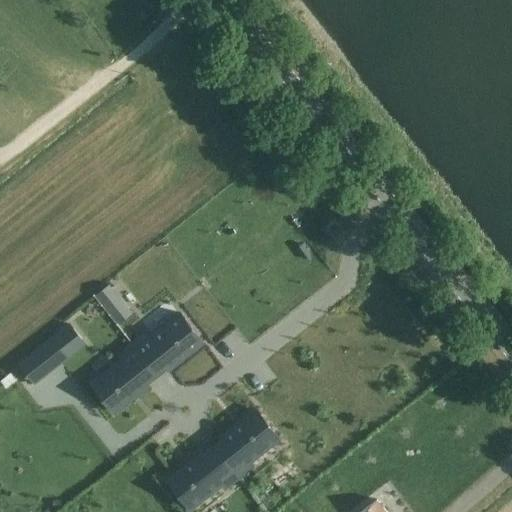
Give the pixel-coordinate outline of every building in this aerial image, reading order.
[(109,284),(97,294),(104,303),(116,293),(109,284)] [(183,359),(204,342),(182,313),(151,338),(147,333),(134,344),(157,374),(162,370),(167,366),(170,369),(183,359)] [(57,334),(33,354),(46,371),(71,352),(57,334)] [(92,384),(115,412),(135,396),(149,385),(147,382),(152,378),(157,374),(134,344),(120,354),(124,359),(92,384)] [(253,467),(249,462),(280,437),(258,409),(238,425),(223,436),(226,439),(220,443),(215,447),(239,477),(253,467)] [(222,483),(226,488),(239,477),(215,447),(210,451),(205,455),(203,452),(188,464),(168,480),(191,508),(222,483)] [(388,511),(378,499),(361,511),(388,511)]
